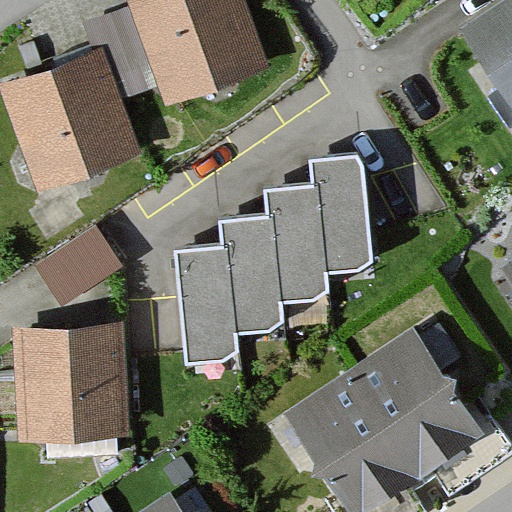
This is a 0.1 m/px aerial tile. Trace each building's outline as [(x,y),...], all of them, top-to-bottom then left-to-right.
[(158,94),(162,107),(268,75),(244,0),(120,0),(124,11),(81,25),(91,58),(0,85),(0,93),(32,194),(139,161),(122,105),(158,94)] [(459,36),(511,111),(511,0),(509,0),(510,0),(459,36)] [(362,138),(310,143),(313,173),(321,258),(360,254),(371,239),(362,138)] [(313,173),(265,178),(267,199),(277,297),(312,293),(323,278),(321,258),(313,173)] [(267,199),(222,203),(224,228),(233,324),(271,321),(279,310),(277,297),(267,199)] [(97,221),(36,261),(61,300),(122,260),(97,221)] [(224,228),(175,232),(186,352),(222,348),(234,333),(233,324),(224,228)] [(511,260),(499,269),(511,288),(511,260)] [(18,447),(126,445),(123,331),(15,333),(18,447)] [(411,336),(283,422),(343,511),(375,511),(482,441),(411,336)] [(179,511),(167,493),(139,511),(179,511)]
